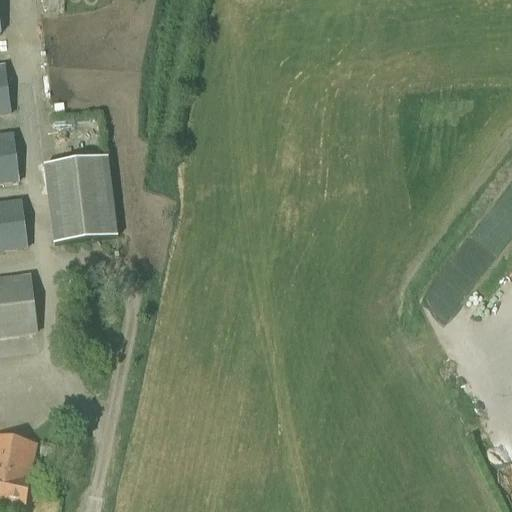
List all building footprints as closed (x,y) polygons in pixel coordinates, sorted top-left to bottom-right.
[(0,136),(0,119),(11,118),(5,68),(0,68),(0,255),(29,252),(22,202),(0,204),(0,188),(20,186),(13,135),(0,136)] [(111,155),(48,165),(59,243),(123,234),(122,227),(111,155)] [(0,341),(39,337),(31,278),(0,281),(0,341)] [(480,337),(503,312),(511,319),(511,303),(500,293),(473,323),(484,332),(479,337),(480,337)] [(0,503),(24,508),(37,450),(0,441),(0,503)]
